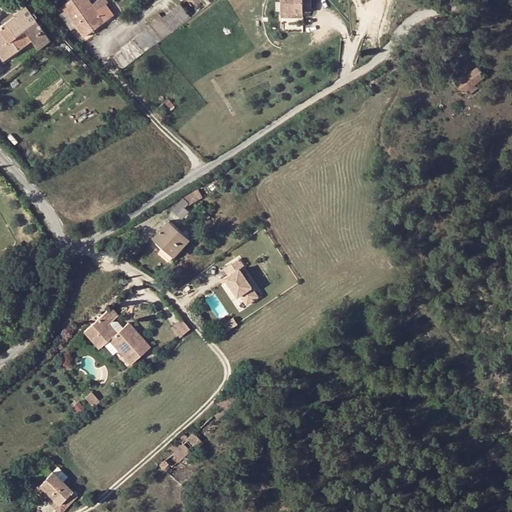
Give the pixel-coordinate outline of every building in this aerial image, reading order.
[(90,32),(112,17),(100,0),(97,0),(92,5),(88,0),(69,0),(62,5),(81,32),(87,28),(90,32)] [(297,11),(306,12),(307,0),(276,0),(275,11),(297,14),(297,11)] [(122,47),(124,49),(133,61),(157,43),(191,18),(180,4),(122,47)] [(297,14),(275,11),(274,19),(296,22),(297,14)] [(50,40),(48,37),(43,30),(35,19),(25,25),(16,14),(0,26),(0,56),(3,61),(34,40),(40,48),(50,40)] [(60,30),(53,23),(43,30),(48,37),(60,30)] [(84,37),(90,32),(87,28),(81,32),(84,37)] [(133,61),(124,49),(114,57),(123,69),(133,61)] [(461,89),(486,79),(481,67),(457,77),(461,89)] [(505,99),(499,89),(473,107),(480,115),(505,99)] [(162,104),(168,100),(164,93),(158,97),(162,104)] [(198,189),(183,198),(172,208),(182,217),(188,211),(184,207),(188,202),(202,195),(198,189)] [(169,219),(153,237),(163,247),(173,255),(189,238),(169,219)] [(197,224),(191,219),(188,223),(194,229),(197,224)] [(173,255),(163,247),(160,250),(170,259),(173,255)] [(258,296),(239,268),(243,265),(239,258),(224,267),(228,275),(230,277),(226,279),(237,295),(239,294),(246,304),(258,296)] [(121,314),(114,305),(86,327),(101,345),(111,336),(132,362),(151,347),(144,337),(140,340),(134,332),(137,329),(131,321),(118,331),(110,322),(121,314)] [(192,329),(183,318),(173,327),(181,337),(192,329)] [(223,333),(237,324),(233,318),(219,327),(223,333)] [(137,329),(134,332),(140,340),(144,337),(137,329)] [(94,406),(100,401),(93,391),(87,396),(94,406)] [(194,433),(199,439),(242,398),(237,393),(231,398),(220,408),(194,433)] [(216,403),(220,408),(231,398),(226,393),(216,403)] [(168,448),(172,454),(194,433),(189,428),(168,448)] [(194,433),(172,454),(179,461),(183,465),(205,445),(199,439),(194,433)] [(159,464),(167,471),(179,461),(172,454),(159,464)] [(60,502),(72,491),(52,471),(46,465),(44,463),(31,476),(40,484),(35,489),(55,508),(60,502)] [(60,511),(77,495),(72,491),(60,502),(55,508),(60,511)]
